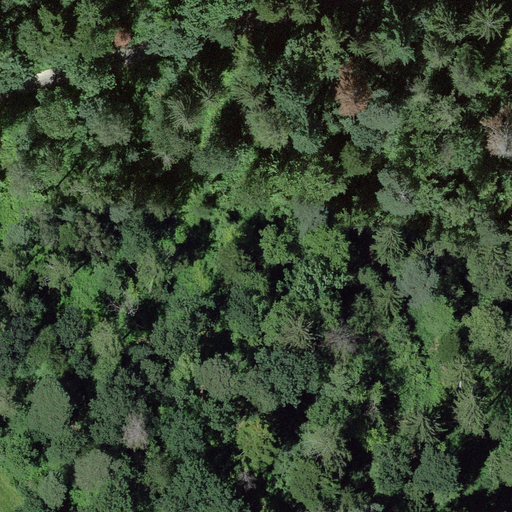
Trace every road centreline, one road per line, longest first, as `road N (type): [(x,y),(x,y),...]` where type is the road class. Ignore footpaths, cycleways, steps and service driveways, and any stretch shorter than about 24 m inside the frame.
road 1 (track): [(261,511),(212,342),(186,197),(225,28)]
road 2 (track): [(0,86),(332,0)]
